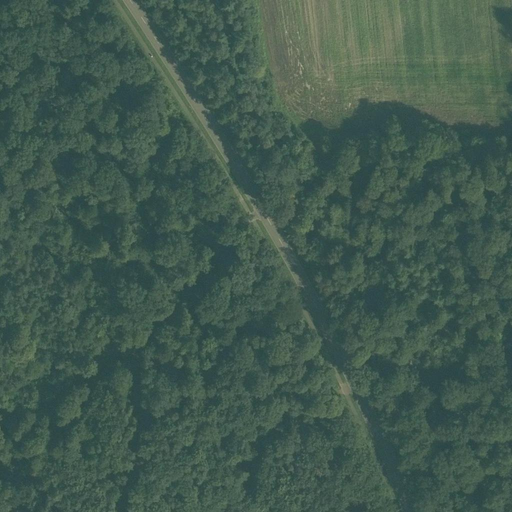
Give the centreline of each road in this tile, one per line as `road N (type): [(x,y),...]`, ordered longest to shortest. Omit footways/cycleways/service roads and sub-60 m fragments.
road 1 (tertiary): [(129,0),(310,296),(409,511)]
road 2 (track): [(262,210),(75,398)]
